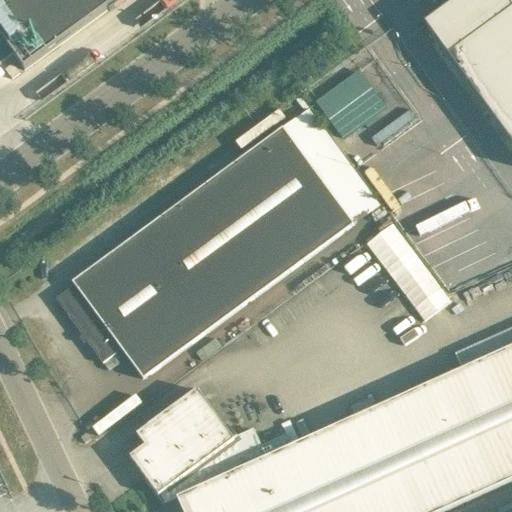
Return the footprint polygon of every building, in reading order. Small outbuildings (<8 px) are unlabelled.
[(0,0),(0,36),(3,41),(0,42),(0,65),(13,55),(25,71),(121,0),(0,0)] [(511,144),(511,0),(459,0),(425,25),(511,144)] [(359,72),(316,103),(345,142),(388,111),(359,72)] [(283,129),(73,284),(75,287),(57,300),(103,364),(122,351),(144,380),(354,226),(283,129)] [(368,241),(421,321),(448,303),(395,223),(368,241)] [(145,447),(130,458),(159,496),(161,495),(165,505),(178,500),(183,511),(443,511),(511,481),(511,348),(291,448),(286,436),(262,447),(254,430),(232,439),(198,391),(137,436),(145,447)]
